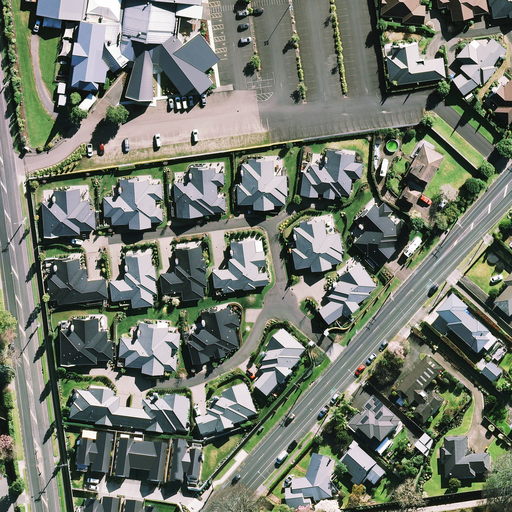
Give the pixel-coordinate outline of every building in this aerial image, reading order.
[(84,0),(38,0),(36,15),(81,21),(84,0)] [(199,0),(126,0),(119,55),(132,63),(128,84),(153,88),(157,64),(171,83),(195,64),(174,37),(177,16),(197,18),(199,0)] [(383,0),(381,15),(404,18),(404,22),(422,25),(425,7),(418,6),(418,0),(383,0)] [(437,0),(439,8),(450,6),(452,19),(468,16),(468,15),(487,12),(485,0),(437,0)] [(492,5),(494,17),(509,15),(510,17),(511,16),(511,0),(489,0),(491,5),(492,5)] [(107,25),(76,21),(67,88),(98,92),(107,25)] [(463,95),(481,82),(483,84),(497,67),(495,65),(507,51),(491,38),(485,45),(481,42),(475,50),(467,44),(460,53),(456,58),(463,64),(459,69),(463,72),(453,80),(463,95)] [(398,84),(445,78),(442,58),(419,61),(417,45),(393,48),(394,56),(388,56),(391,80),(397,80),(398,84)] [(511,83),(506,79),(489,98),(499,106),(493,112),(508,125),(511,119),(511,83)] [(398,148),(398,146),(398,145),(397,144),(397,143),(395,142),(394,141),(392,141),(390,141),(389,141),(388,142),(387,143),(386,145),(386,146),(386,147),(386,148),(387,150),(388,151),(390,151),(392,152),(393,152),(395,151),(396,150),(397,149),(398,148)] [(444,157),(420,142),(411,156),(415,159),(404,176),(410,180),(399,198),(413,206),(444,157)] [(381,208),(369,200),(365,206),(378,214),(381,208)] [(374,219),(362,210),(357,216),(369,225),(374,219)] [(412,236),(388,220),(378,235),(402,251),(412,236)] [(511,276),(505,285),(510,289),(495,306),(511,320),(511,318),(511,276)] [(471,311),(455,297),(439,315),(451,327),(449,329),(480,357),(484,352),(491,358),(501,346),(467,315),(471,311)] [(398,404),(403,408),(407,404),(411,407),(412,406),(416,402),(422,407),(414,416),(425,426),(446,402),(433,390),(427,396),(424,393),(444,371),(428,357),(396,394),(402,399),(398,404)] [(503,374),(491,364),(482,374),(494,385),(503,374)] [(376,398),(360,416),(350,428),(361,438),(360,439),(381,458),(393,445),(389,442),(398,431),(393,426),(399,419),(396,416),(376,398)] [(432,440),(426,435),(416,447),(425,455),(429,450),(426,447),(432,440)] [(469,456),(468,439),(446,440),(446,450),(443,451),(444,466),(446,466),(447,480),(477,479),(477,475),(491,474),(491,456),(469,456)] [(387,474),(357,447),(349,456),(351,457),(338,471),(359,490),(368,480),(376,487),(387,474)] [(305,511),(313,511),(312,502),(312,500),(315,500),(315,504),(323,503),(323,501),(334,500),(332,479),(335,469),(333,468),(334,462),(315,456),(307,481),(294,482),(295,490),(288,491),(290,511),(305,511)]
